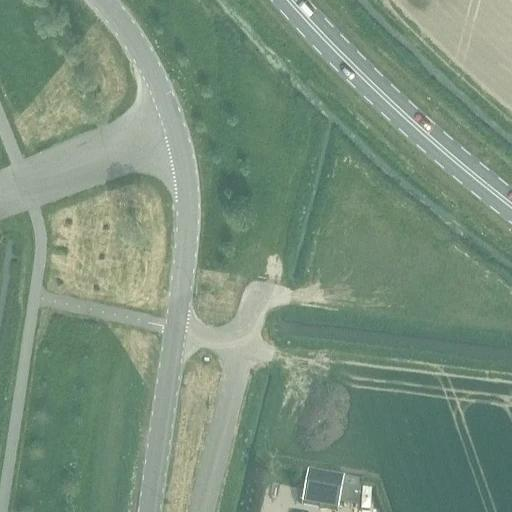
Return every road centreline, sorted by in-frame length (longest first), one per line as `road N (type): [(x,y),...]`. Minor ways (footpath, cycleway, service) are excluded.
road 1 (tertiary): [(175,328),(188,209),(180,148),(149,69),(99,0)]
road 2 (primary): [(511,207),(390,103),(289,0)]
road 3 (tertiary): [(148,511),(175,328)]
road 4 (unclassified): [(241,348),(202,511)]
